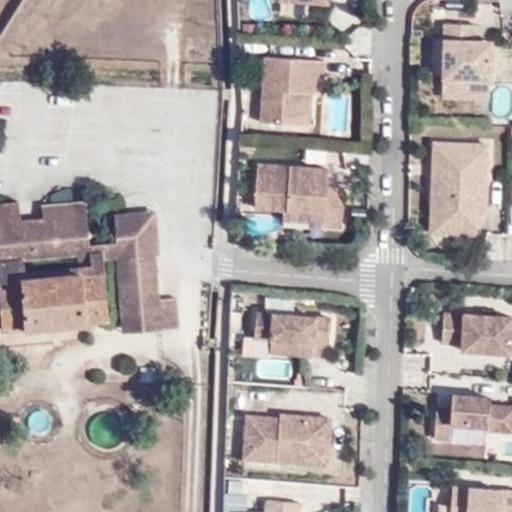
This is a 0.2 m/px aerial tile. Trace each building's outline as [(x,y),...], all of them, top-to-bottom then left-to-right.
[(434,5),(421,5),(421,14),(435,14),(434,5)] [(436,28),(436,82),(487,83),(488,41),(474,41),(474,29),(436,28)] [(259,80),(258,121),(268,122),(300,124),(302,95),(317,96),(319,80),(329,80),(331,60),(261,56),(259,80)] [(307,125),(317,96),(302,95),(300,124),(307,125)] [(258,121),(247,120),(245,142),(265,143),(267,143),(268,122),(258,121)] [(511,129),(503,130),(503,139),(511,139),(511,129)] [(265,143),(245,142),(243,159),(260,161),(266,161),(267,143),(265,143)] [(423,236),(461,237),(480,212),(478,149),(427,147),(423,236)] [(329,167),(258,161),(257,162),(254,212),(284,214),(283,224),(341,228),(344,188),(328,187),(329,167)] [(0,263),(81,256),(81,249),(76,206),(31,211),(32,221),(12,222),(10,205),(0,205),(0,263)] [(0,284),(114,272),(113,263),(112,249),(135,237),(148,238),(147,216),(104,220),(107,246),(81,249),(81,256),(0,263),(0,284)] [(154,304),(150,260),(148,238),(135,237),(112,249),(113,263),(114,272),(0,284),(0,333),(98,321),(98,310),(112,308),(154,304)] [(154,304),(112,308),(115,334),(169,328),(166,303),(154,304)] [(257,357),(318,361),(322,317),(245,310),(243,341),(259,342),(257,357)] [(453,356),(504,361),(508,318),(439,311),(437,348),(453,350),(453,356)] [(446,432),(509,438),(511,409),(485,408),(486,397),(445,396),(444,410),(428,408),(425,444),(445,447),(446,432)] [(233,463),(319,469),(321,418),(237,413),(233,463)] [(237,481),(226,481),(225,497),(237,498),(237,481)] [(511,511),(511,492),(445,488),(443,511),(511,511)] [(293,511),(294,504),(253,502),(252,511),(293,511)]
